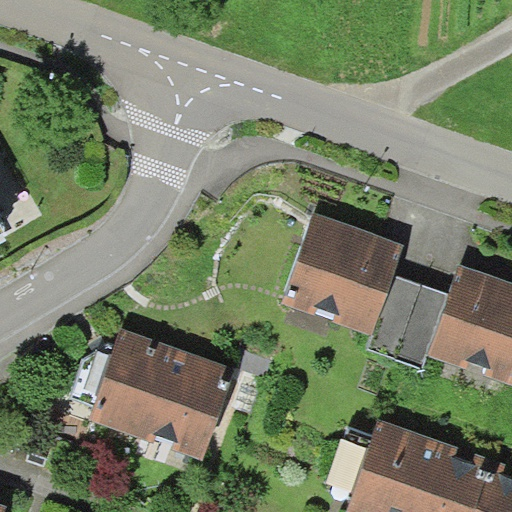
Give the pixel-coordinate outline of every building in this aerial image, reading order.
[(403,245),(313,213),(281,304),(372,335),(393,274),(403,245)] [(511,283),(460,265),(449,293),(429,354),(511,384),(511,283)] [(449,293),(393,274),(372,335),(367,350),(424,369),(429,354),(449,293)] [(89,419),(203,458),(236,368),(121,328),(89,419)] [(354,511),(473,511),(493,458),(379,418),(346,509),(354,511)] [(511,511),(511,465),(493,458),(473,511),(511,511)]
